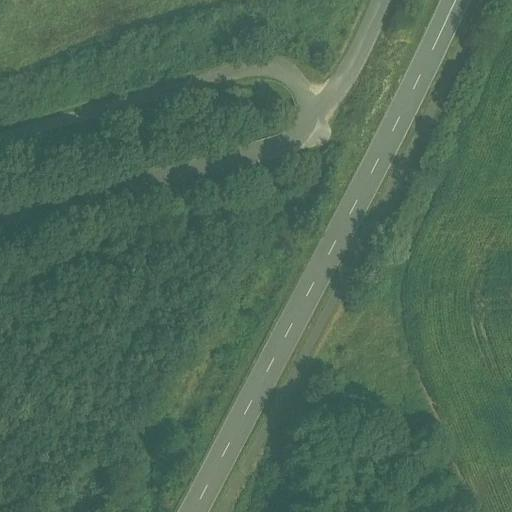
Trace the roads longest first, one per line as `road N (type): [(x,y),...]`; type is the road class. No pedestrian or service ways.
road 1 (secondary): [(454,0),(192,511)]
road 2 (residential): [(80,206),(262,162),(323,118),(378,0)]
